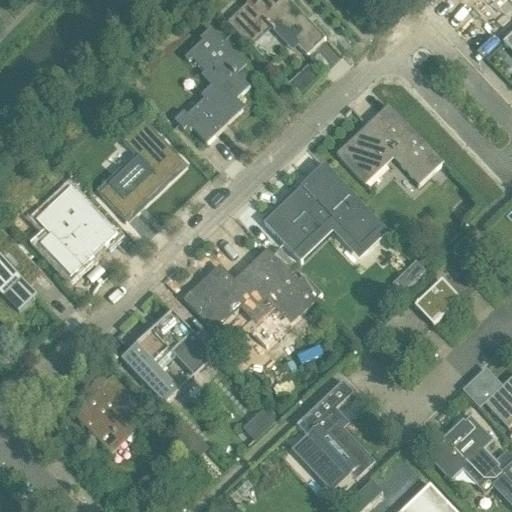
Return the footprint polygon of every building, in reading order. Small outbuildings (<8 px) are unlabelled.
[(244,0),(251,6),(229,26),(250,49),(270,30),(281,41),(293,54),(299,48),(307,57),(308,56),(307,55),(316,47),(317,48),(317,47),(316,46),(323,40),(324,41),(325,40),(287,0),(244,0)] [(175,124),(184,133),(187,130),(190,133),(192,132),(207,147),(243,113),(234,105),(250,90),(235,74),(244,66),(211,31),(203,39),(206,41),(185,61),(189,65),(192,62),(218,89),(187,118),(184,115),(175,124)] [(391,110),(390,111),(376,124),(378,127),(372,132),(369,130),(338,159),(363,185),(384,166),(384,167),(388,164),(385,160),(389,156),(419,189),(444,166),(391,110)] [(105,191),(121,207),(124,204),(134,214),(157,191),(154,188),(160,182),(163,185),(184,165),(145,124),(123,145),(138,160),(105,191)] [(325,169),(321,173),(308,185),(312,188),(307,193),(303,189),(264,227),(320,285),(357,250),(365,258),(389,236),(325,169)] [(36,224),(61,249),(49,260),(71,282),(94,260),(84,249),(107,227),(72,190),(36,224)] [(43,277),(4,236),(0,239),(0,321),(2,324),(14,312),(20,318),(38,301),(22,284),(36,271),(43,278),(43,277)] [(186,305),(215,335),(245,307),(261,324),(251,334),(250,333),(239,343),(256,361),(316,304),(298,285),(267,253),(241,278),(245,282),(238,288),(220,269),(214,274),(216,276),(186,305)] [(279,253),(273,258),(285,271),(290,266),(279,253)] [(323,298),(305,279),(298,285),(316,304),(323,298)] [(460,305),(459,304),(441,285),(416,308),(435,328),(460,305)] [(174,359),(193,378),(193,377),(213,359),(214,358),(173,315),(172,316),(173,317),(160,329),(161,330),(155,336),(154,335),(153,334),(122,363),(163,406),(179,391),(161,373),(170,364),(174,359)] [(511,380),(502,389),(495,381),(487,389),(494,397),(484,406),(508,431),(511,427),(511,380)] [(318,476),(333,493),(337,489),(338,490),(351,478),(357,483),(375,466),(339,427),(345,422),(336,413),(354,396),(343,385),(302,424),(312,435),(298,448),(321,473),(318,476)] [(100,392),(73,417),(98,444),(110,433),(122,445),(130,437),(132,439),(152,420),(130,397),(117,409),(100,392)] [(256,443),(276,423),(264,411),(244,430),(256,443)] [(428,460),(449,482),(462,469),(480,488),(479,489),(484,495),(492,487),(511,508),(511,458),(507,454),(494,466),(480,452),(492,442),(471,419),(451,438),(452,439),(446,446),(444,444),(437,451),(431,457),(430,457),(428,460)] [(199,441),(184,425),(176,433),(191,448),(199,441)] [(226,498),(233,506),(251,490),(243,481),(226,498)] [(405,511),(453,511),(448,506),(430,488),(426,492),(405,511)]
